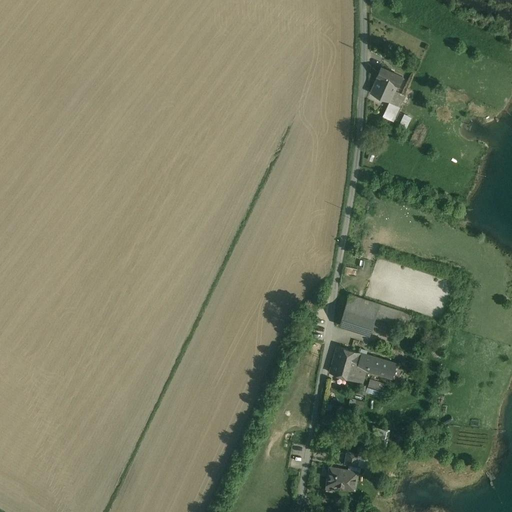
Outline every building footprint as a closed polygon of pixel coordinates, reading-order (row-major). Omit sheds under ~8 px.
[(378,75),(398,85),(399,85),(403,76),(382,67),(378,75)] [(398,85),(378,75),(371,91),(390,100),(391,100),(396,90),(398,85)] [(406,95),(396,90),(391,100),(390,100),(389,102),(400,107),(406,95)] [(389,102),(383,116),(394,121),(400,107),(389,102)] [(405,115),(401,124),(407,126),(411,117),(405,115)] [(349,294),(339,324),(370,334),(375,317),(380,304),(349,294)] [(411,314),(380,304),(375,317),(407,327),(411,314)] [(388,361),(337,345),(329,371),(363,381),(366,369),(392,377),(396,363),(388,361)] [(372,377),(367,391),(382,396),(387,383),(372,377)] [(356,453),(348,451),(345,463),(357,465),(360,453),(356,453)] [(330,465),(328,478),(335,480),(334,485),(337,485),(355,489),(359,471),(330,465)] [(335,480),(328,478),(326,488),(336,490),(337,485),(334,485),(335,480)]
